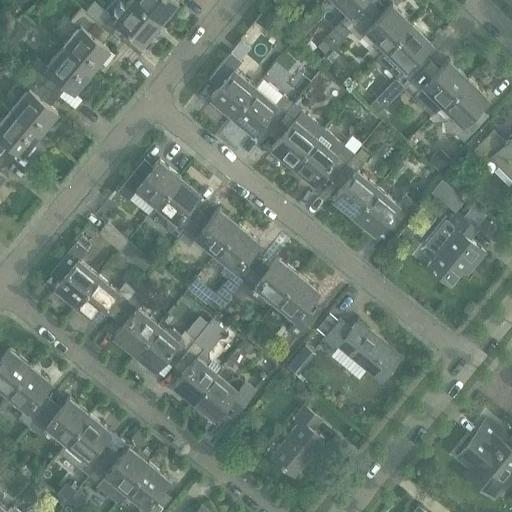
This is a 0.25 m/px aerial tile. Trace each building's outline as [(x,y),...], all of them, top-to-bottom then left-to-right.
[(142,43),(160,22),(134,0),(129,0),(115,17),(93,0),(85,10),(111,31),(117,23),(142,43)] [(134,0),(160,22),(177,1),(176,0),(134,0)] [(322,37),(333,48),(351,31),(349,29),(373,4),(369,0),(334,0),(347,12),(322,37)] [(366,30),(384,49),(410,23),(391,4),(382,13),(373,4),(349,29),(351,31),(358,38),(366,30)] [(111,31),(85,10),(81,6),(71,19),(80,26),(64,45),(93,69),(110,48),(102,41),(111,31)] [(265,29),(272,20),(263,12),(255,21),(265,29)] [(423,51),(430,43),(410,23),(384,49),(377,56),(390,68),(405,84),(430,59),(423,51)] [(7,28),(0,37),(0,39),(10,48),(18,38),(7,28)] [(38,59),(29,70),(58,94),(67,84),(75,91),(93,69),(64,45),(47,66),(38,59)] [(210,97),(230,114),(254,86),(234,68),(241,60),(230,51),(213,72),(222,81),(210,97)] [(405,84),(433,112),(467,78),(447,58),(439,67),(430,59),(405,84)] [(58,111),(50,104),(58,94),(29,70),(19,82),(28,90),(12,108),(41,132),(58,111)] [(251,131),(264,116),(273,124),(291,102),(282,94),(263,77),(255,86),(254,86),(230,114),(251,131)] [(478,104),(486,97),(467,78),(433,112),(434,113),(441,105),(451,115),(445,122),(445,131),(453,130),(462,139),(488,114),(478,104)] [(379,92),(368,103),(377,112),(388,101),(379,92)] [(282,132),(270,147),(291,164),(315,135),(322,127),(291,102),(273,124),(282,132)] [(0,152),(7,158),(15,148),(23,154),(41,132),(12,108),(0,123),(0,152)] [(315,135),(291,164),(312,182),(325,167),(334,175),(353,153),(342,144),(322,127),(315,135)] [(511,134),(504,142),(493,131),(474,151),(484,161),(488,158),(511,181),(511,134)] [(453,159),(441,147),(430,159),(442,170),(453,159)] [(332,196),(352,214),(376,186),(355,169),(362,160),(353,153),(334,175),(343,182),(332,196)] [(136,188),(155,203),(179,174),(159,158),(150,169),(141,161),(117,190),(128,199),(136,188)] [(167,227),(178,236),(201,209),(191,202),(200,191),(179,174),(155,203),(167,213),(167,227)] [(442,175),(431,189),(438,195),(444,188),(461,203),(467,196),(442,175)] [(373,233),(387,218),(396,225),(414,203),(403,194),(396,203),(376,186),(352,214),(373,233)] [(194,237),(214,253),(239,224),(218,207),(210,217),(201,209),(178,236),(189,244),(194,237)] [(485,253),(469,239),(476,230),(456,213),(447,223),(445,221),(427,245),(437,253),(427,266),(450,285),(468,263),(473,267),(485,253)] [(108,221),(99,231),(119,248),(127,238),(108,221)] [(123,224),(119,229),(127,235),(134,227),(129,223),(123,224)] [(259,240),(239,224),(214,253),(234,269),(212,297),(222,304),(238,285),(260,258),(251,250),(259,240)] [(54,285),(75,302),(98,273),(78,257),(92,241),(81,233),(53,267),(63,275),(54,285)] [(127,238),(119,248),(129,255),(137,245),(127,238)] [(263,294),(273,302),(298,272),(277,255),(269,265),(260,258),(238,285),(257,301),(263,294)] [(309,299),(318,288),(298,272),(273,302),(286,313),(284,315),(284,324),(297,334),(319,307),(309,299)] [(107,304),(117,312),(135,290),(125,282),(119,290),(98,273),(75,302),(96,318),(107,304)] [(138,306),(145,298),(135,290),(117,312),(126,320),(115,334),(135,350),(158,322),(138,306)] [(185,368),(173,383),(194,400),(217,371),(207,362),(210,358),(209,350),(226,329),(212,317),(194,339),(194,338),(176,360),(185,368)] [(339,317),(323,338),(336,348),(331,354),(360,376),(367,367),(382,379),(400,355),(356,320),(351,327),(339,317)] [(158,322),(135,350),(154,367),(166,352),(176,360),(194,338),(184,330),(180,334),(173,328),(170,332),(158,322)] [(246,338),(241,344),(249,351),(254,345),(246,338)] [(299,369),(313,348),(304,342),(291,363),(299,369)] [(10,347),(0,359),(0,387),(7,393),(31,364),(10,347)] [(20,417),(30,425),(52,398),(43,391),(51,380),(31,364),(7,393),(27,409),(20,417)] [(254,388),(243,379),(243,380),(239,377),(233,377),(229,381),(217,371),(194,400),(214,416),(226,401),(237,410),(254,388)] [(90,412),(69,395),(61,405),(52,398),(30,425),(40,433),(46,425),(66,441),(90,412)] [(312,453),(317,457),(329,442),(314,429),(322,419),(304,405),(294,418),(297,421),(270,454),(295,474),(312,453)] [(59,449),(59,450),(60,450),(89,474),(89,473),(111,447),(102,439),(111,429),(90,412),(66,441),(59,449)] [(472,466),(468,471),(494,492),(511,470),(511,449),(496,437),(500,432),(487,421),(459,455),(472,466)] [(89,473),(89,474),(117,498),(115,500),(116,501),(126,489),(125,489),(149,460),(129,444),(121,454),(111,447),(89,473)] [(170,477),(149,460),(125,489),(126,489),(145,505),(139,511),(157,511),(171,496),(161,488),(170,477)] [(0,511),(7,511),(14,505),(12,503),(8,508),(0,502),(0,497),(4,493),(0,489),(0,511)]
